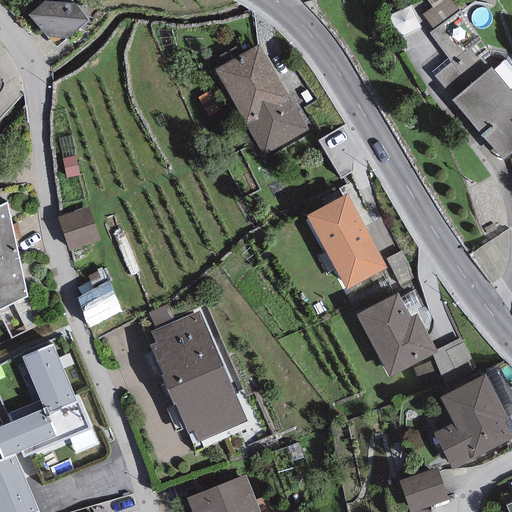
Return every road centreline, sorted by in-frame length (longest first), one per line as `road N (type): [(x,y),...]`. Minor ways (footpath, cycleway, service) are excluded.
road 1 (residential): [(148,511),(60,255),(35,77),(0,22)]
road 2 (tertiary): [(273,0),(318,45),(424,219),(511,338)]
